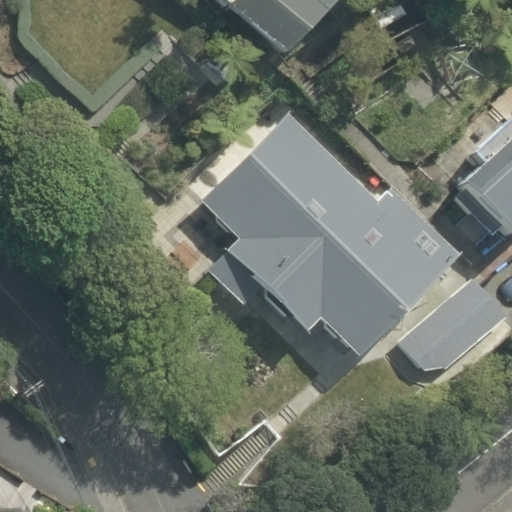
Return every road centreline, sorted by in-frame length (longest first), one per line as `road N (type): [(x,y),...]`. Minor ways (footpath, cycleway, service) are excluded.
road 1 (residential): [(166,511),(96,387),(0,286)]
road 2 (residential): [(392,511),(511,426)]
